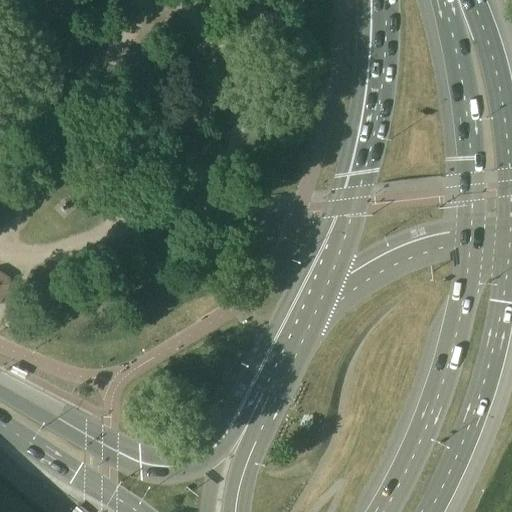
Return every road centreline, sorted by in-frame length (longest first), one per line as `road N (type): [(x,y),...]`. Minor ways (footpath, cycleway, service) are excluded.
road 1 (residential): [(274,384),(214,454),(171,465),(123,455),(0,388)]
road 2 (primary): [(379,0),(372,117),(310,309)]
road 3 (primary): [(429,511),(491,359),(511,234)]
road 4 (primary): [(472,237),(436,403),(384,511)]
road 5 (primary): [(441,0),(467,131),(472,237)]
road 6 (primary): [(472,237),(400,255),(310,309)]
road 7 (primary): [(511,174),(504,106),(473,0)]
road 8 (residential): [(0,423),(138,511)]
road 9 (primary): [(274,384),(229,511)]
